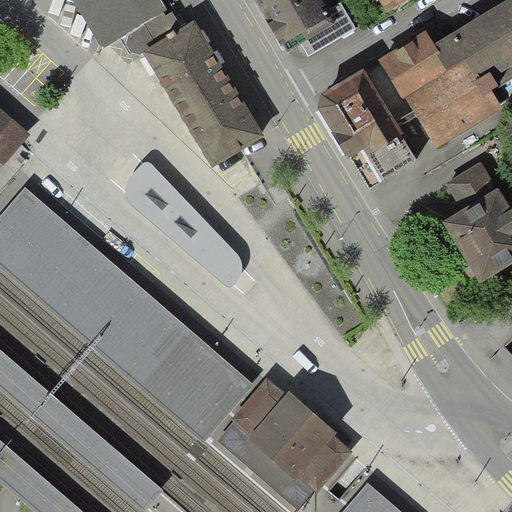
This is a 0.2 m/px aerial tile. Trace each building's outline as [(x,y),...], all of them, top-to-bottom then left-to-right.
[(209,165),(263,135),(196,18),(178,29),(160,0),(71,0),(104,52),(125,40),(135,59),(146,53),(209,165)] [(313,54),(361,27),(345,0),(343,0),(330,7),(325,0),(259,0),(289,53),(307,43),(313,54)] [(377,0),(384,12),(408,0),(377,0)] [(511,93),(511,0),(502,0),(428,44),(423,37),(382,61),(433,147),(501,107),(491,91),(500,86),(490,69),(496,66),(511,93)] [(377,185),(416,161),(359,67),(314,94),(349,151),(354,148),(377,185)] [(0,168),(29,135),(0,110),(0,168)] [(238,254),(152,164),(148,162),(145,163),(128,179),(126,185),(127,193),(127,197),(131,204),(227,286),(231,287),(234,285),(240,277),(242,272),(242,264),(241,260),(238,254)] [(479,288),(511,269),(511,216),(511,217),(481,165),(447,186),(464,215),(444,227),(479,288)] [(163,308),(24,188),(0,214),(0,269),(66,326),(202,443),(252,385),(163,308)] [(141,511),(143,511),(160,490),(140,473),(25,374),(0,352),(0,391),(121,494),(141,511)] [(300,510),(348,453),(266,384),(218,440),(300,510)] [(79,511),(76,509),(0,444),(0,475),(42,511),(79,511)]
